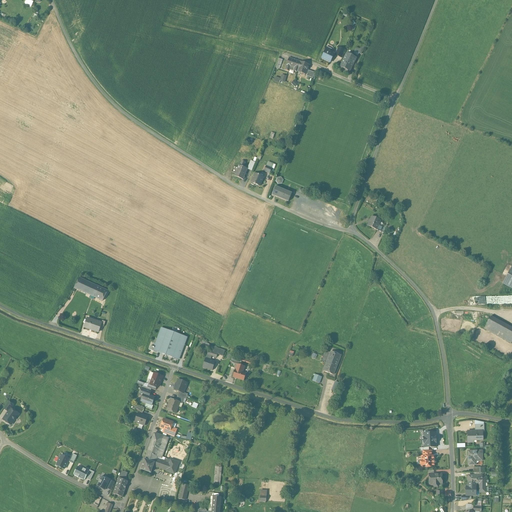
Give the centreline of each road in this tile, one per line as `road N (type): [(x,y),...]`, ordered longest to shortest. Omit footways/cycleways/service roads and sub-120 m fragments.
road 1 (track): [(436,0),(352,231),(235,185),(104,97),(52,0)]
road 2 (unclassified): [(449,414),(408,422),(333,417),(174,366)]
road 3 (residential): [(352,231),(434,313),(449,414)]
road 4 (unclassified): [(174,366),(0,305)]
road 5 (residential): [(174,366),(123,505)]
road 6 (residential): [(123,505),(4,438)]
road 7 (residential): [(394,100),(281,52)]
